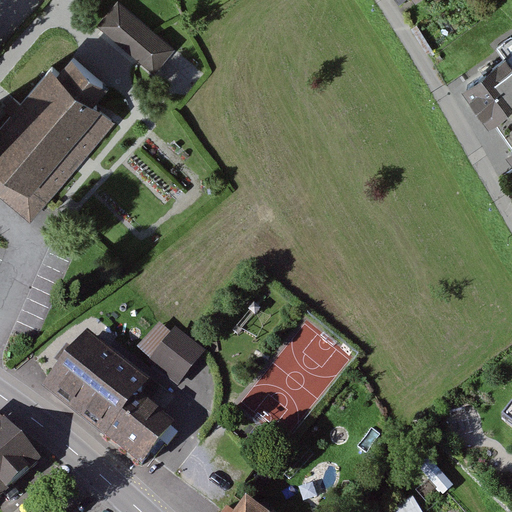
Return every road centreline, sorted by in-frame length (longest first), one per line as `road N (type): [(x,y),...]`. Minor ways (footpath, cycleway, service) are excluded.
road 1 (residential): [(381,0),(511,214)]
road 2 (tertiary): [(141,511),(0,395)]
road 3 (residential): [(0,211),(28,240),(0,316)]
